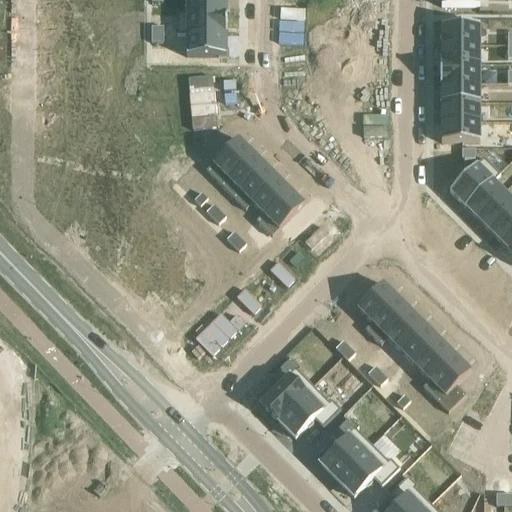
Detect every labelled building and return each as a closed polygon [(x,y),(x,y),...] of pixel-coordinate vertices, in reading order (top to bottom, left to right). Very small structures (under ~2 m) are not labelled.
[(47,0),(47,18),(83,18),(83,0),(47,0)] [(186,0),(187,15),(187,16),(227,16),(226,0),(186,0)] [(441,0),(441,9),(480,9),(479,0),(441,0)] [(146,7),(134,7),(134,15),(146,15),(146,7)] [(146,15),(134,15),(134,23),(146,23),(146,15)] [(177,15),(177,38),(187,38),(187,37),(227,37),(227,16),(187,16),(187,15),(177,15)] [(47,18),(47,35),(83,35),(83,18),(47,18)] [(441,28),(441,47),(480,47),(480,28),(441,28)] [(164,29),(152,29),(152,37),(164,37),(164,29)] [(47,35),(48,52),(84,52),(83,35),(47,35)] [(164,37),(152,37),(152,45),(164,45),(164,37)] [(187,37),(187,38),(187,59),(227,59),(227,37),(187,37)] [(146,41),(134,41),(134,49),(146,49),(146,41)] [(440,66),(440,67),(480,67),(480,47),(441,47),(441,66),(440,66)] [(146,49),(134,49),(134,57),(146,57),(146,49)] [(48,52),(48,69),(52,69),(84,69),(84,52),(48,52)] [(440,67),(440,87),(480,86),(480,67),(440,67)] [(52,69),(52,86),(88,86),(88,69),(84,69),(52,69)] [(146,75),(134,75),(134,83),(146,83),(146,75)] [(146,83),(134,83),(134,91),(146,91),(146,83)] [(52,86),(52,103),(88,103),(88,86),(52,86)] [(440,87),(440,88),(441,88),(441,106),(480,106),(480,86),(440,87)] [(52,103),(52,119),(88,119),(88,103),(52,103)] [(441,106),(441,126),(480,126),(480,106),(441,106)] [(146,108),(134,108),(134,116),(146,117),(146,108)] [(146,117),(134,116),(134,125),(146,125),(146,117)] [(52,119),(52,141),(88,141),(88,119),(52,119)] [(441,126),(441,145),(480,145),(480,126),(441,126)] [(239,141),(206,174),(222,189),(254,157),(239,141)] [(475,151),(462,152),(462,162),(475,161),(475,151)] [(78,170),(54,181),(62,202),(97,187),(88,166),(104,159),(104,154),(78,154),(78,170)] [(254,157),(222,189),(233,201),(266,168),(254,157)] [(484,161),(450,194),(466,210),(500,177),(484,161)] [(266,168),(233,201),(246,213),(253,206),(252,206),(278,180),(266,168)] [(500,177),(466,210),(478,222),(505,195),(494,184),(500,177)] [(278,180),(252,206),(253,206),(263,217),(264,218),(289,192),(278,180)] [(97,187),(62,202),(71,223),(95,213),(106,223),(124,205),(121,202),(105,208),(97,187)] [(263,217),(256,224),(272,240),(286,225),(304,207),(289,192),(264,218),(263,217)] [(511,202),(505,195),(478,222),(490,234),(511,211),(511,202)] [(202,196),(194,203),(201,210),(208,202),(202,196)] [(214,208),(206,215),(213,221),(220,214),(214,208)] [(511,211),(490,234),(502,246),(511,235),(511,211)] [(220,214),(213,221),(219,228),(226,220),(220,214)] [(115,232),(94,251),(110,266),(140,239),(115,215),(106,223),(115,232)] [(234,235),(227,243),(233,249),(240,241),(234,235)] [(511,235),(502,246),(511,256),(511,257),(511,258),(511,235)] [(140,239),(110,266),(127,282),(147,263),(156,271),(165,263),(140,239)] [(240,241),(233,249),(239,255),(247,247),(240,241)] [(165,280),(145,299),(162,315),(191,288),(165,263),(156,272),(165,280)] [(359,291),(341,309),(366,334),(398,301),(383,286),(369,301),(359,291)] [(191,288),(161,315),(178,332),(199,313),(208,321),(217,313),(191,288)] [(398,301),(366,334),(381,349),(388,342),(387,341),(413,316),(398,301)] [(413,316),(387,341),(388,342),(402,355),(427,330),(413,316)] [(427,330),(402,355),(416,370),(442,345),(427,330)] [(343,344),(336,352),(342,358),(349,350),(343,344)] [(442,345),(416,370),(430,384),(431,384),(456,359),(442,345)] [(349,350),(342,358),(348,364),(356,356),(349,350)] [(430,384),(423,391),(449,416),(466,398),(457,389),(471,374),(456,359),(431,384),(430,384)] [(281,389),(262,408),(278,425),(313,389),(298,374),(300,371),(290,362),(272,380),(281,389)] [(376,369),(368,377),(374,383),(382,376),(376,369)] [(382,376),(374,383),(380,389),(388,382),(382,376)] [(313,389),(278,425),(295,442),(314,423),(323,431),(341,413),(332,403),(329,405),(313,389)] [(390,389),(385,395),(390,401),(396,395),(390,389)] [(404,398),(397,406),(403,412),(411,404),(404,398)] [(339,447),(320,467),(337,483),(372,448),(357,433),(359,430),(349,421),(331,439),(339,447)] [(372,448),(337,483),(354,500),(373,481),(382,490),(400,472),(391,462),(388,464),(372,448)] [(398,506),(392,511),(426,511),(431,507),(415,491),(418,489),(408,480),(390,498),(398,506)] [(504,496),(496,496),(496,508),(504,508),(504,496)]
